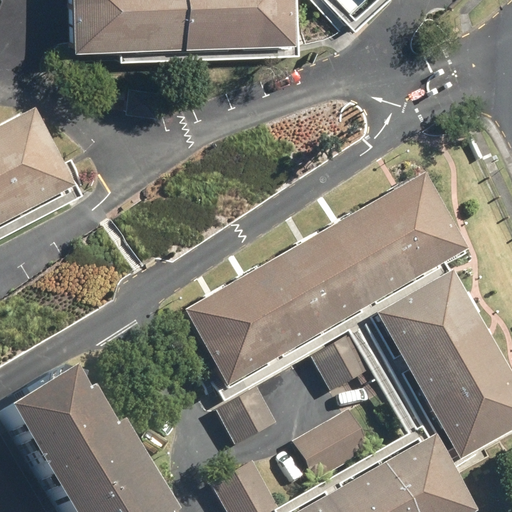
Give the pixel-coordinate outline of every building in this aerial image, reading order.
[(65,0),(67,51),(288,45),(287,0),(65,0)] [(0,128),(0,227),(68,192),(27,115),(0,128)] [(418,178),(176,312),(222,394),(464,260),(418,178)] [(511,386),(447,277),(368,324),(433,430),(454,470),(511,436),(511,386)] [(98,428),(64,371),(0,409),(0,511),(59,511),(60,511),(164,511),(110,421),(98,428)] [(288,445),(309,483),(366,452),(345,414),(288,445)] [(475,511),(433,430),(271,511),(475,511)]
